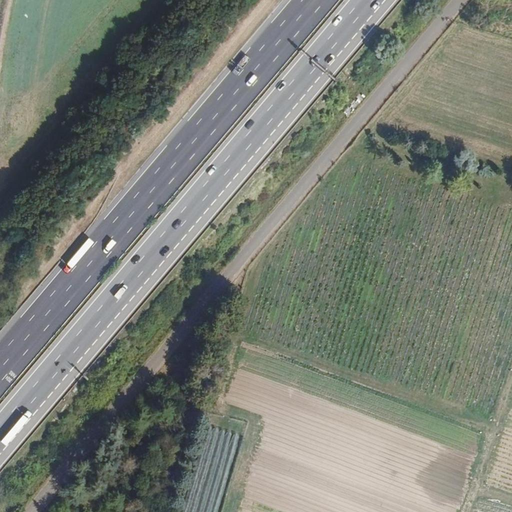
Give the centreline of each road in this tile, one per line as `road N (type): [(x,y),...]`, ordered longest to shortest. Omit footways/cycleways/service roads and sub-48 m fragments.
road 1 (track): [(230,511),(260,420),(223,408),(252,265),(361,139),(511,185)]
road 2 (motorway): [(0,440),(373,0)]
road 3 (motorway): [(313,0),(0,368)]
road 4 (track): [(239,338),(496,425)]
road 5 (track): [(468,511),(511,379)]
